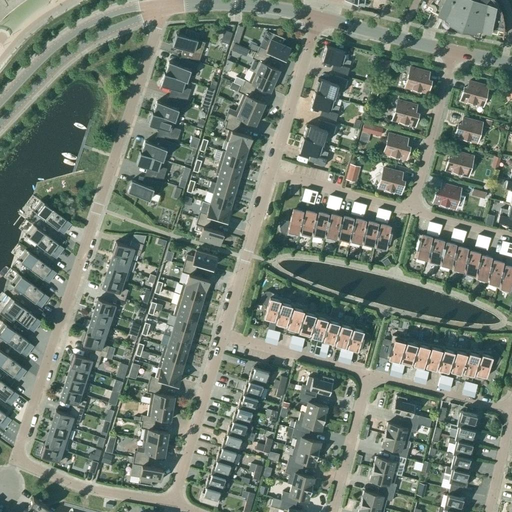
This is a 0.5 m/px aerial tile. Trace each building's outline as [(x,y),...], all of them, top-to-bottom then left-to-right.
[(0,0),(0,16),(3,14),(8,10),(12,6),(17,2),(19,0),(0,0)] [(501,11),(496,1),(495,0),(426,0),(421,8),(423,5),(448,18),(446,21),(459,28),(472,30),(473,26),(501,32),(500,36),(501,36),(503,21),(501,11)] [(238,44),(243,26),(237,26),(232,42),(238,44)] [(176,33),(172,44),(183,48),(181,55),(186,57),(198,61),(205,42),(197,40),(199,33),(186,29),(184,35),(176,33)] [(228,44),(232,33),(224,30),(220,42),(228,44)] [(259,47),(256,53),(268,58),(270,52),(284,58),(289,47),(282,44),(285,38),(272,33),(266,31),(259,47)] [(346,74),(350,61),(343,59),(345,52),(325,46),(321,59),(336,64),(334,71),(346,74)] [(250,66),(249,69),(253,71),(256,72),(275,80),(279,70),(265,64),(268,58),(256,53),(254,52),(251,58),(253,59),(251,64),(250,66)] [(386,76),(391,60),(380,57),(376,73),(386,76)] [(163,73),(186,80),(188,74),(193,76),(198,63),(186,59),(183,67),(168,62),(165,72),(164,72),(163,73)] [(427,92),(430,80),(426,79),(428,72),(410,67),(405,87),(412,88),(411,90),(419,92),(420,91),(427,92)] [(235,77),(233,82),(240,86),(241,86),(253,91),(256,85),(270,92),(275,80),(256,72),(253,71),(248,82),(244,80),(235,77)] [(186,80),(163,73),(160,84),(177,90),(174,97),(186,101),(190,89),(183,87),(185,80),(186,80)] [(366,75),(365,81),(371,83),(373,77),(366,75)] [(314,92),(334,98),(336,91),(343,93),(347,79),(334,76),(332,83),(318,78),(314,92)] [(482,105),(487,86),(469,81),(467,88),(463,87),(460,99),(467,101),(467,103),(474,105),(475,103),(482,105)] [(368,93),(371,84),(364,82),(362,92),(368,93)] [(240,86),(237,91),(243,94),(238,105),(260,114),(264,104),(250,97),(253,91),(241,86),(240,86)] [(376,97),(378,89),(372,87),(370,96),(376,97)] [(511,97),(511,88),(505,87),(503,95),(511,97)] [(332,104),(334,98),(314,92),(310,105),(324,109),(322,116),(335,120),(339,107),(332,104)] [(200,105),(200,106),(208,109),(208,108),(210,101),(202,98),(200,105)] [(151,112),(174,119),(176,114),(181,116),(185,103),(174,99),(171,106),(156,101),(153,112),(152,112),(151,112)] [(414,125),(417,113),(414,112),(416,105),(397,100),(392,119),(399,121),(399,123),(406,125),(407,123),(414,125)] [(228,113),(225,120),(226,121),(238,126),(241,119),(255,125),(260,114),(238,105),(236,111),(229,108),(227,113),(228,113)] [(175,120),(174,119),(151,112),(148,123),(165,129),(163,136),(176,140),(179,129),(172,127),(175,120)] [(476,142),(481,122),(463,118),(461,125),(458,124),(454,136),(461,138),(461,140),(469,142),(469,140),(476,142)] [(199,119),(196,126),(202,128),(204,121),(199,119)] [(490,128),(492,120),(485,119),(483,126),(490,128)] [(236,132),(238,126),(226,121),(224,129),(228,130),(224,141),(227,142),(247,148),(251,136),(236,132)] [(302,137),(322,143),(324,136),(332,138),(336,125),(323,121),(321,128),(306,124),(302,137)] [(373,125),(371,133),(380,136),(382,131),(383,127),(373,125)] [(405,159),(408,146),(405,145),(407,138),(388,133),(383,153),(390,155),(390,157),(398,159),(398,157),(405,159)] [(195,147),(198,139),(190,137),(188,145),(195,147)] [(320,150),(322,143),(302,137),(298,151),(313,155),(311,162),(323,166),(327,152),(320,150)] [(204,152),(208,140),(203,138),(199,150),(204,152)] [(139,152),(162,159),(164,153),(169,155),(173,143),(162,139),(159,146),(144,141),(141,152),(139,151),(139,152)] [(244,159),(247,148),(227,142),(224,152),(244,159)] [(467,175),(472,156),(454,151),(452,158),(449,157),(445,169),(452,171),(452,173),(460,175),(460,173),(467,175)] [(162,160),(162,159),(139,152),(136,163),(153,169),(150,176),(162,179),(166,168),(158,166),(160,159),(162,160)] [(241,169),(244,159),(224,152),(220,162),(241,169)] [(497,169),(500,157),(494,156),(491,167),(497,169)] [(198,172),(201,160),(196,159),(192,171),(198,172)] [(238,179),(241,169),(220,162),(217,172),(238,179)] [(356,182),(360,166),(349,163),(345,179),(356,182)] [(400,193),(403,180),(400,179),(401,172),(383,168),(378,187),(385,189),(384,191),(392,193),(393,191),(400,193)] [(235,189),(238,179),(217,172),(214,182),(235,189)] [(157,194),(161,182),(150,178),(147,185),(131,180),(127,192),(149,198),(151,192),(157,194)] [(178,185),(178,186),(183,188),(184,187),(186,180),(180,179),(178,185)] [(191,193),(195,181),(190,180),(186,191),(191,193)] [(232,200),(235,189),(214,182),(210,181),(207,192),(210,193),(212,193),(232,200)] [(455,208),(460,188),(441,183),(440,190),(436,189),(433,202),(440,204),(439,206),(447,208),(448,206),(455,208)] [(472,188),(471,195),(484,198),(486,192),(472,188)] [(308,202),(311,190),(305,189),(302,200),(308,202)] [(311,190),(308,202),(313,203),(316,192),(311,190)] [(209,203),(229,210),(232,200),(212,193),(209,203)] [(332,208),(335,197),(329,195),(326,206),(332,208)] [(335,197),(332,208),(338,210),(341,198),(335,197)] [(62,233),(70,223),(40,200),(32,210),(62,233)] [(199,212),(197,218),(209,222),(211,216),(226,220),(229,210),(209,203),(207,203),(202,201),(202,202),(200,211),(199,212)] [(356,214),(359,203),(354,202),(351,213),(356,214)] [(359,203),(356,214),(362,216),(365,205),(359,203)] [(511,217),(511,203),(509,203),(508,210),(500,208),(499,215),(497,222),(510,225),(511,218),(511,217)] [(381,221),(384,210),(378,208),(375,219),(381,221)] [(384,210),(381,221),(387,222),(390,211),(384,210)] [(299,235),(305,212),(292,211),(289,221),(289,220),(287,220),(286,220),(285,220),(284,220),(283,221),(282,221),(281,222),(280,223),(280,224),(279,225),(279,226),(279,227),(279,228),(279,229),(280,230),(280,231),(281,232),(282,233),(283,234),(284,234),(285,234),(299,235)] [(312,237),(318,213),(305,212),(299,235),(312,237)] [(324,238),(330,215),(318,213),(312,237),(324,238)] [(337,240),(343,217),(330,215),(324,238),(337,240)] [(349,242),(355,219),(343,217),(337,240),(349,242)] [(197,218),(195,225),(202,227),(199,238),(219,244),(222,232),(207,228),(209,222),(197,218)] [(362,245),(368,221),(355,219),(349,242),(362,245)] [(374,247),(380,224),(368,221),(362,245),(374,247)] [(432,234),(435,223),(429,222),(426,233),(432,234)] [(435,223),(432,234),(438,236),(441,225),(435,223)] [(55,258),(63,247),(33,224),(25,235),(55,258)] [(380,224),(374,247),(386,250),(393,227),(380,224)] [(456,241),(459,230),(453,228),(450,239),(456,241)] [(459,230),(456,241),(462,243),(465,231),(459,230)] [(425,261),(431,237),(419,234),(412,257),(425,261)] [(481,247),(484,236),(478,235),(475,246),(481,247)] [(484,236),(481,247),(486,249),(489,238),(484,236)] [(437,265),(443,241),(431,237),(425,261),(437,265)] [(112,253),(132,260),(134,254),(139,256),(143,244),(131,240),(129,246),(118,242),(118,243),(115,242),(111,253),(112,253)] [(449,269),(455,245),(443,241),(437,265),(449,269)] [(502,241),(499,252),(505,254),(508,243),(502,241)] [(461,273),(467,250),(455,245),(449,269),(461,273)] [(47,282),(55,272),(25,249),(17,259),(47,282)] [(181,265),(195,269),(197,263),(212,267),(215,256),(196,250),(194,257),(185,254),(181,265)] [(472,278),(479,254),(467,250),(461,273),(472,278)] [(42,254),(39,258),(49,265),(52,261),(43,253),(42,254)] [(129,271),(132,260),(112,253),(109,264),(129,271)] [(484,282),(490,259),(479,254),(472,278),(484,282)] [(496,288),(502,264),(490,259),(484,282),(496,288)] [(129,271),(109,264),(105,275),(125,282),(125,281),(123,281),(126,270),(129,271)] [(511,268),(502,264),(496,288),(508,293),(510,294),(511,294),(511,293),(511,279),(511,280),(511,277),(511,268)] [(185,284),(205,290),(208,280),(193,275),(195,269),(181,265),(180,271),(188,274),(185,284)] [(40,307),(48,296),(18,273),(10,284),(40,307)] [(123,287),(125,282),(105,275),(105,276),(101,287),(114,291),(112,297),(124,301),(128,289),(123,287)] [(159,294),(162,282),(157,281),(154,292),(159,294)] [(205,290),(185,284),(182,283),(179,294),(202,301),(204,292),(205,290)] [(276,321),(282,297),(270,292),(269,291),(268,291),(267,291),(266,291),(264,292),(263,292),(263,293),(262,293),(261,294),(261,295),(261,296),(260,296),(260,297),(260,298),(260,299),(260,300),(261,300),(261,301),(261,302),(262,302),(262,303),(263,304),(264,304),(264,305),(266,305),(267,305),(264,315),(276,321)] [(202,301),(179,294),(176,304),(199,311),(202,301)] [(122,306),(124,301),(112,297),(111,303),(97,298),(93,309),(94,310),(114,316),(118,305),(122,306)] [(288,326),(294,302),(282,297),(276,321),(288,326)] [(6,311),(2,315),(12,323),(15,318),(36,333),(44,323),(10,298),(3,308),(6,311)] [(152,315),(156,303),(151,301),(147,313),(152,315)] [(300,331),(306,307),(294,302),(288,326),(300,331)] [(199,311),(176,304),(173,315),(195,322),(196,319),(199,311)] [(311,335),(318,312),(306,307),(300,331),(311,335)] [(110,327),(114,316),(94,310),(90,321),(110,327)] [(323,340),(330,316),(318,312),(311,335),(323,340)] [(195,322),(173,315),(170,325),(192,332),(195,322)] [(335,344),(341,320),(330,316),(323,340),(335,344)] [(137,334),(141,322),(133,319),(129,331),(137,334)] [(347,347),(353,324),(341,320),(335,344),(347,347)] [(106,339),(110,327),(90,321),(86,332),(106,339)] [(0,336),(25,355),(33,345),(2,322),(0,325),(0,336)] [(149,324),(150,324),(145,322),(141,334),(146,335),(148,329),(149,324)] [(353,324),(347,347),(360,351),(366,328),(353,324)] [(189,342),(192,332),(170,325),(167,335),(189,342)] [(270,342),(273,331),(268,330),(265,341),(270,342)] [(273,331),(270,342),(276,344),(279,333),(273,331)] [(106,339),(86,332),(85,332),(81,343),(84,344),(96,348),(94,353),(101,356),(105,357),(109,346),(104,344),(106,339)] [(186,352),(189,342),(167,335),(164,345),(166,346),(186,352)] [(398,361),(404,338),(392,335),(386,358),(398,361)] [(295,349),(298,337),(292,336),(289,347),(295,349)] [(298,337),(295,349),(300,350),(303,339),(298,337)] [(410,364),(417,340),(404,338),(398,361),(410,364)] [(423,366),(429,343),(417,340),(410,364),(423,366)] [(319,355),(322,344),(316,342),(313,354),(319,355)] [(140,356),(143,344),(138,343),(135,355),(140,356)] [(435,368),(442,345),(429,343),(423,366),(435,368)] [(322,344),(319,355),(325,357),(328,345),(322,344)] [(186,352),(166,346),(164,345),(161,356),(163,357),(183,363),(186,354),(186,352)] [(448,370),(454,347),(442,345),(435,368),(448,370)] [(460,372),(467,348),(454,347),(448,370),(460,372)] [(473,373),(479,350),(467,348),(460,372),(473,373)] [(343,362),(346,350),(341,349),(338,360),(343,362)] [(0,366),(17,380),(25,370),(0,350),(0,366)] [(346,350),(343,362),(349,363),(352,352),(346,350)] [(479,350),(473,373),(486,374),(489,364),(490,365),(491,365),(492,365),(493,365),(494,365),(495,364),(496,364),(496,363),(497,363),(498,362),(498,361),(499,360),(499,358),(499,357),(499,356),(499,355),(498,354),(497,353),(497,352),(496,352),(495,351),(494,351),(493,351),(479,350)] [(101,356),(94,353),(94,354),(89,352),(87,358),(76,354),(73,353),(69,364),(70,365),(88,370),(88,371),(90,371),(92,366),(97,367),(101,356)] [(160,368),(180,374),(182,366),(183,363),(163,357),(161,356),(157,367),(160,368)] [(394,375),(397,364),(392,363),(389,374),(394,375)] [(397,364),(394,375),(400,377),(403,365),(397,364)] [(85,381),(88,371),(88,370),(70,365),(67,376),(87,383),(87,382),(85,381)] [(154,377),(149,376),(147,383),(160,387),(162,379),(177,384),(180,374),(160,368),(157,367),(154,377)] [(263,385),(263,386),(265,386),(269,372),(253,367),(254,368),(252,373),(250,372),(247,381),(248,381),(263,385)] [(419,382),(422,370),(416,369),(413,380),(419,382)] [(422,370),(419,382),(424,383),(428,372),(422,370)] [(130,371),(128,377),(135,379),(137,373),(130,371)] [(4,374),(0,379),(10,387),(14,381),(5,374),(4,374)] [(299,393),(311,396),(313,390),(328,394),(333,378),(322,375),(321,380),(308,376),(305,385),(302,384),(299,393)] [(443,388),(446,377),(440,375),(437,387),(443,388)] [(83,394),(87,383),(67,376),(63,387),(83,394)] [(277,390),(283,391),(286,377),(281,376),(277,390)] [(446,377),(443,388),(449,390),(452,378),(446,377)] [(0,396),(10,404),(18,394),(0,380),(0,396)] [(259,399),(263,386),(263,385),(248,381),(247,386),(244,385),(242,394),(243,394),(258,399),(259,399)] [(467,395),(470,383),(465,382),(462,393),(467,395)] [(159,394),(160,387),(147,383),(145,392),(151,393),(149,404),(172,408),(174,396),(159,394)] [(470,383),(467,395),(473,396),(476,385),(470,383)] [(83,394),(63,387),(59,398),(72,403),(70,409),(82,412),(86,401),(81,399),(83,394)] [(309,402),(311,396),(299,393),(297,401),(306,404),(304,412),(300,411),(300,412),(324,418),(327,406),(309,402)] [(254,412),(258,399),(243,394),(241,399),(239,398),(236,407),(238,407),(253,412),(254,412)] [(406,421),(417,424),(429,427),(431,418),(412,413),(414,404),(405,402),(406,398),(395,395),(391,411),(407,415),(406,421)] [(170,420),(172,408),(149,404),(147,416),(141,415),(140,417),(140,421),(142,422),(154,424),(155,417),(170,420)] [(442,421),(446,408),(440,406),(436,420),(442,421)] [(249,425),(253,412),(238,407),(236,412),(234,412),(231,420),(232,421),(249,425)] [(78,424),(82,412),(70,409),(69,414),(55,410),(51,421),(52,421),(72,428),(74,422),(78,424)] [(269,417),(275,419),(277,411),(271,409),(269,417)] [(0,410),(0,426),(2,429),(10,418),(0,410)] [(456,425),(474,429),(476,421),(474,421),(476,415),(460,411),(456,425)] [(293,428),(304,431),(306,426),(321,429),(324,418),(300,412),(298,420),(289,418),(287,426),(293,428)] [(104,420),(102,427),(108,429),(110,422),(104,420)] [(68,439),(72,428),(52,421),(48,433),(68,439)] [(253,426),(249,425),(232,421),(231,426),(228,425),(226,433),(227,434),(242,438),(243,439),(246,431),(251,433),(253,426)] [(415,433),(417,424),(406,421),(404,427),(387,422),(384,434),(407,440),(410,431),(415,433)] [(153,430),(154,424),(142,422),(140,428),(145,429),(143,440),(166,444),(168,432),(153,430)] [(472,435),(474,429),(456,425),(457,426),(454,439),(471,443),(473,435),(472,435)] [(303,437),(304,431),(293,428),(291,437),(296,438),(293,447),(317,453),(320,442),(303,437)] [(64,451),(68,439),(48,433),(44,444),(64,451)] [(238,452),(242,438),(227,434),(225,439),(223,438),(220,447),(221,447),(237,452),(238,452)] [(407,440),(384,434),(381,445),(395,449),(394,455),(405,458),(408,447),(402,445),(403,439),(407,440)] [(99,437),(96,446),(102,448),(105,439),(99,437)] [(264,445),(270,447),(272,439),(266,438),(264,445)] [(471,443),(454,439),(448,438),(447,442),(454,444),(452,453),(469,457),(471,449),(470,449),(471,443)] [(164,456),(166,444),(143,440),(143,441),(146,442),(145,448),(137,446),(137,451),(135,451),(133,457),(148,460),(149,453),(164,456)] [(64,451),(44,444),(43,444),(39,455),(43,456),(42,456),(65,463),(67,458),(62,456),(64,451)] [(233,465),(237,452),(221,447),(220,452),(217,451),(215,460),(216,460),(232,465),(233,465)] [(314,465),(317,453),(293,447),(291,456),(289,455),(286,464),(298,467),(300,461),(314,465)] [(109,464),(112,456),(104,453),(102,461),(109,464)] [(468,463),(469,457),(452,453),(453,454),(450,467),(467,472),(469,463),(468,463)] [(402,469),(405,458),(394,455),(392,461),(375,456),(372,468),(395,474),(396,474),(391,473),(393,467),(402,469)] [(147,466),(148,460),(133,457),(130,475),(140,477),(138,483),(138,482),(138,483),(151,485),(152,479),(160,481),(162,469),(147,466)] [(94,473),(98,462),(92,460),(88,472),(94,473)] [(236,466),(233,465),(232,465),(216,460),(215,465),(212,465),(210,473),(211,473),(226,478),(227,478),(229,471),(235,472),(236,466)] [(254,471),(260,473),(262,466),(256,464),(254,471)] [(296,473),(298,467),(286,464),(284,473),(289,474),(287,483),(311,489),(314,477),(296,473)] [(429,473),(431,466),(422,464),(421,471),(429,473)] [(467,472),(450,467),(446,466),(444,472),(450,474),(448,482),(450,482),(449,488),(461,491),(463,485),(465,486),(467,478),(466,477),(467,472)] [(393,483),(395,474),(372,468),(369,479),(383,483),(382,489),(393,492),(396,484),(393,483)] [(222,492),(226,478),(211,473),(209,478),(207,478),(204,486),(205,487),(220,491),(222,492)] [(424,490),(426,484),(419,482),(417,489),(424,490)] [(308,500),(311,489),(287,483),(291,484),(289,492),(282,491),(280,499),(291,502),(293,497),(308,500)] [(265,494),(267,487),(260,485),(258,493),(265,494)] [(216,505),(220,491),(205,487),(204,492),(201,491),(199,500),(216,505)] [(460,497),(461,491),(449,488),(448,494),(446,494),(443,508),(460,511),(462,504),(461,504),(462,498),(460,497)] [(384,508),(386,499),(391,501),(393,492),(382,489),(380,495),(363,490),(360,502),(384,508)] [(30,511),(40,511),(41,510),(44,511),(48,507),(33,497),(31,500),(33,501),(28,508),(28,509),(30,511)] [(291,502),(280,499),(272,497),(270,506),(283,509),(282,511),(304,511),(290,508),(291,502)] [(242,511),(248,511),(252,500),(246,498),(243,511),(242,511)] [(382,511),(384,508),(360,502),(357,511),(382,511)]
